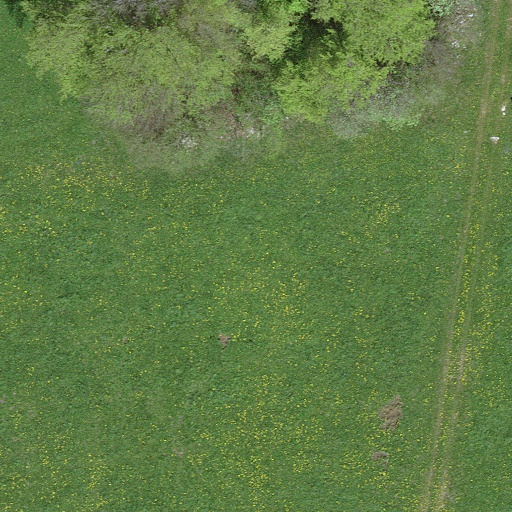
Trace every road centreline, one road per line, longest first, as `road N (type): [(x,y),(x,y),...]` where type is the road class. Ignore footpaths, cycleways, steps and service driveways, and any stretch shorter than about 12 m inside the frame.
road 1 (track): [(431,511),(471,220)]
road 2 (track): [(503,0),(471,220)]
